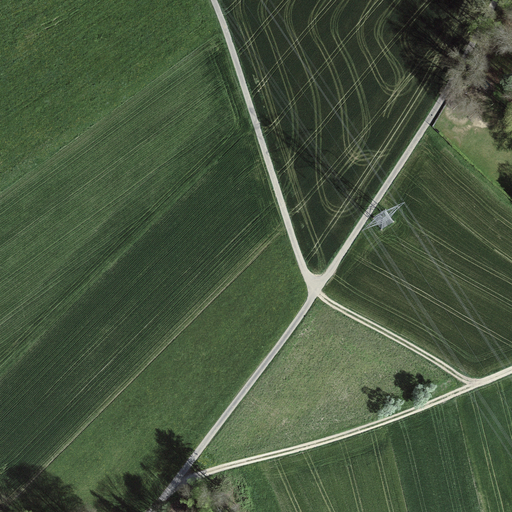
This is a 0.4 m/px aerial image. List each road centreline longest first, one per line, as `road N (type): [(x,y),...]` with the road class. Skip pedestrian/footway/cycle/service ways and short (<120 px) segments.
road 1 (track): [(454,79),(337,265),(152,511)]
road 2 (track): [(476,387),(307,279),(212,0)]
road 3 (track): [(476,387),(350,437),(182,477)]
